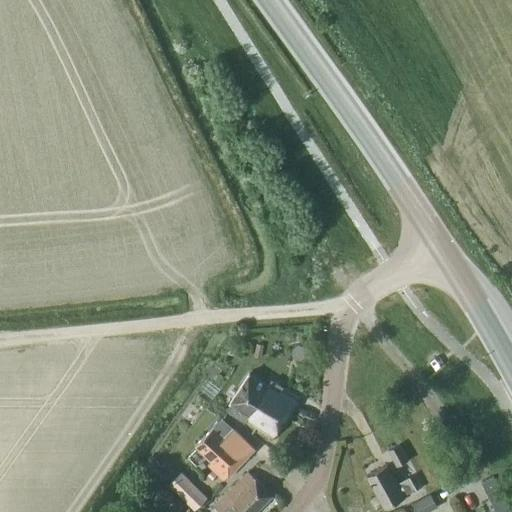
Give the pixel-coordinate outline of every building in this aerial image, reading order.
[(253,425),(274,438),(299,398),(283,387),(283,386),(272,379),(268,384),(249,372),(230,402),(231,403),(227,410),(245,422),(247,419),(254,423),(253,425)] [(217,474),(223,479),(253,449),(222,419),(196,446),(212,462),(209,465),(212,469),(217,474)] [(389,450),(397,466),(408,460),(399,444),(389,450)] [(404,496),(416,489),(409,476),(397,482),(387,464),(367,475),(384,507),(404,496)] [(207,484),(217,474),(212,469),(202,479),(207,484)] [(169,484),(195,510),(207,497),(182,471),(169,484)] [(214,505),(220,511),(254,511),(272,495),(248,471),(214,505)] [(489,499),(501,492),(493,476),(481,482),(489,499)] [(417,511),(424,511),(437,505),(430,492),(412,502),(417,511)]
